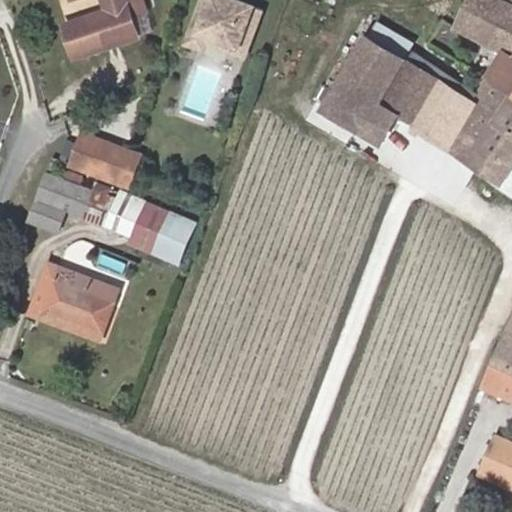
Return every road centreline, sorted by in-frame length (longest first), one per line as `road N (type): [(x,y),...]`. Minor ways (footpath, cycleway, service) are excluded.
road 1 (unknown): [(280,502),(390,199),(415,191),(508,258),(408,511)]
road 2 (unclassified): [(0,395),(305,511)]
road 3 (unknown): [(0,218),(42,105)]
